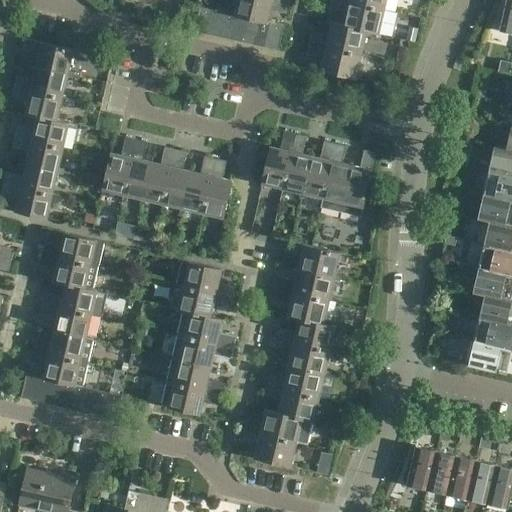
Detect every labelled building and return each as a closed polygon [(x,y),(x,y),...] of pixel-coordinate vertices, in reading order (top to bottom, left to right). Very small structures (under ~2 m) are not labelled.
[(287,13),(289,2),(279,0),(239,0),(236,12),(230,10),(229,13),(235,15),(236,15),(248,18),(259,21),(266,22),(270,8),(275,9),(275,10),(287,13)] [(380,16),(382,9),(345,0),(331,0),(329,8),(341,11),(341,10),(347,11),(344,24),(385,34),(385,31),(380,30),(383,17),(380,16)] [(345,0),(382,9),(384,1),(386,1),(386,0),(345,0)] [(511,32),(511,0),(506,0),(503,14),(500,30),(511,32)] [(207,33),(213,10),(200,7),(195,30),(207,33)] [(219,36),(224,12),(213,10),(207,33),(219,36)] [(231,39),(236,15),(235,15),(229,13),(224,12),(219,36),(231,39)] [(242,41),(248,18),(236,15),(231,39),(242,41)] [(254,44),(259,21),(248,18),(242,41),(254,44)] [(266,47),(271,23),(266,22),(259,21),(254,44),(266,47)] [(385,35),(385,34),(344,24),(332,21),(329,36),(323,35),(323,33),(312,31),(309,41),(360,53),(361,46),(363,46),(366,33),(372,35),(373,32),(385,35)] [(284,26),(271,23),(266,47),(278,50),(284,26)] [(409,26),(406,40),(414,42),(417,28),(409,26)] [(63,47),(25,38),(22,50),(34,53),(35,51),(40,53),(37,66),(74,75),(74,72),(68,71),(71,58),(69,57),(71,50),(73,51),(73,49),(67,48),(67,47),(64,46),(63,47)] [(358,61),(360,53),(309,41),(307,52),(318,55),(319,54),(324,56),(321,70),(362,80),(363,76),(357,75),(360,62),(358,61)] [(511,62),(501,60),(498,71),(509,74),(511,62)] [(73,78),(74,75),(37,66),(34,80),(28,79),(28,77),(17,75),(14,86),(60,97),(62,89),(64,89),(67,76),(73,78)] [(59,104),(60,97),(14,86),(11,96),(24,99),(24,98),(29,99),(26,114),(38,117),(74,125),(74,124),(63,121),(63,118),(58,117),(61,105),(59,104)] [(74,127),(74,125),(38,117),(35,130),(29,129),(29,127),(18,125),(15,136),(61,147),(63,139),(65,139),(68,126),(74,127)] [(511,127),(507,148),(495,145),(495,147),(511,150),(511,127)] [(283,187),(295,133),(284,131),(284,132),(282,143),(283,143),(282,149),(271,146),(261,189),(264,189),(266,183),(283,187)] [(301,198),(311,156),(301,153),(303,148),(304,148),(306,137),(307,137),(307,136),(295,133),(283,187),(301,192),(299,197),(301,198)] [(59,154),(61,147),(15,136),(12,146),(24,149),(25,148),(30,149),(27,163),(64,171),(64,169),(58,168),(61,155),(59,154)] [(124,194),(136,140),(125,137),(125,138),(122,149),(124,149),(122,155),(111,152),(102,195),(105,196),(106,190),(124,194)] [(142,204),(152,162),(142,159),(143,154),(145,154),(147,143),(148,143),(148,142),(136,140),(124,194),(141,198),(139,204),(142,204)] [(323,197),(335,143),(324,140),(324,141),(322,152),(323,152),(322,158),(311,156),(301,198),(304,199),(306,193),(323,197)] [(461,140),(456,163),(467,165),(472,142),(461,140)] [(341,212),(352,165),(341,163),(342,157),(344,157),(346,146),(347,146),(335,143),(323,197),(320,207),(341,212)] [(164,203),(176,149),(165,146),(164,147),(165,147),(162,158),(163,158),(162,164),(152,162),(142,204),(144,205),(146,199),(164,203)] [(511,150),(495,147),(490,170),(511,175),(511,150)] [(182,213),(192,171),(182,169),(183,163),(185,163),(187,153),(188,153),(188,152),(176,149),(164,203),(181,207),(179,213),(182,213)] [(366,193),(376,152),(364,149),(363,151),(364,151),(361,161),(363,162),(361,167),(352,165),(341,212),(361,216),(366,197),(367,193),(366,193)] [(203,212),(216,158),(204,155),(204,157),(205,157),(202,167),(203,168),(202,173),(192,171),(182,213),(184,214),(186,208),(203,212)] [(227,161),(216,158),(203,212),(221,216),(219,222),(223,223),(233,180),(221,178),(223,172),(224,172),(227,162),(227,161)] [(63,174),(64,171),(27,163),(24,177),(18,175),(19,174),(7,171),(4,183),(50,193),(52,186),(54,186),(57,173),(63,174)] [(511,175),(490,170),(484,193),(511,199),(511,175)] [(49,201),(50,193),(4,183),(1,193),(13,196),(14,195),(19,196),(16,211),(53,219),(54,216),(48,215),(51,201),(49,201)] [(511,199),(484,193),(479,216),(503,222),(511,223),(511,199)] [(88,213),(86,221),(94,224),(97,215),(88,213)] [(511,223),(503,222),(479,216),(479,217),(490,220),(485,243),(511,249),(511,223)] [(45,242),(42,253),(99,266),(104,241),(66,233),(62,247),(56,246),(57,245),(45,242)] [(303,255),(300,269),(341,278),(341,275),(335,274),(338,261),(336,260),(338,253),(340,254),(340,252),(331,250),(328,249),(288,240),(285,252),(297,255),(297,254),(303,255)] [(511,249),(485,243),(479,267),(511,274),(511,249)] [(0,257),(12,260),(14,249),(2,246),(2,247),(0,246),(0,257)] [(94,289),(99,266),(42,253),(40,264),(52,266),(52,265),(58,266),(54,281),(66,284),(103,292),(103,291),(94,289)] [(0,268),(9,271),(12,260),(0,257),(0,268)] [(177,284),(187,286),(233,296),(236,286),(224,283),(224,285),(218,283),(221,269),(183,260),(177,284)] [(129,266),(127,273),(138,275),(140,265),(134,263),(129,266)] [(511,274),(479,267),(474,291),(511,299),(511,274)] [(340,280),(341,278),(300,269),(296,282),(291,281),(291,280),(279,277),(277,288),(327,300),(329,291),(331,292),(334,279),(340,280)] [(102,295),(103,292),(66,284),(63,297),(57,295),(57,294),(46,292),(43,303),(89,314),(91,306),(93,306),(96,293),(102,295)] [(231,308),(233,296),(187,286),(185,294),(183,294),(180,307),(174,305),(173,308),(210,316),(213,303),(219,304),(219,305),(231,308)] [(325,307),(327,300),(277,288),(274,298),(286,301),(286,300),(292,302),(288,316),(300,319),(341,328),(342,327),(330,324),(331,321),(325,320),(327,307),(325,307)] [(511,299),(474,291),(474,292),(485,294),(480,316),(511,323),(511,299)] [(88,321),(89,314),(43,303),(41,314),(52,316),(52,315),(58,317),(55,330),(92,339),(93,336),(87,335),(90,322),(88,321)] [(222,319),(210,316),(173,308),(173,309),(183,311),(178,334),(234,347),(236,336),(224,333),(224,335),(218,333),(222,319)] [(511,323),(480,316),(475,340),(511,348),(511,323)] [(341,330),(341,328),(300,319),(297,332),(291,331),(292,329),(280,327),(277,338),(328,350),(330,341),(332,342),(335,329),(341,330)] [(139,327),(137,335),(145,337),(147,329),(139,327)] [(94,339),(92,339),(55,330),(52,344),(46,342),(47,341),(35,339),(32,350),(88,363),(94,339)] [(231,358),(234,347),(178,334),(172,358),(211,366),(214,353),(220,354),(219,355),(231,358)] [(326,357),(328,350),(277,338),(275,348),(287,351),(287,350),(293,352),(290,365),(330,375),(331,372),(325,371),(328,358),(326,357)] [(511,363),(510,363),(511,355),(511,348),(475,340),(469,364),(508,373),(508,372),(511,373),(511,363)] [(83,387),(88,363),(32,350),(30,360),(41,363),(42,362),(48,363),(44,377),(44,378),(51,380),(63,382),(74,385),(75,385),(75,384),(81,386),(83,387)] [(208,380),(211,366),(172,358),(167,381),(177,384),(223,394),(226,383),(214,380),(213,382),(208,380)] [(330,377),(330,375),(290,365),(286,379),(281,377),(281,376),(269,373),(267,384),(317,396),(319,388),(321,389),(324,376),(330,377)] [(34,400),(39,376),(27,373),(21,397),(34,400)] [(46,403),(51,380),(44,378),(44,377),(39,376),(34,400),(46,403)] [(57,406),(63,382),(51,380),(46,403),(57,406)] [(69,408),(74,385),(63,382),(57,406),(69,408)] [(86,387),(83,387),(81,386),(75,384),(75,385),(74,385),(69,408),(81,411),(86,387)] [(221,405),(223,394),(177,384),(175,391),(173,390),(170,404),(164,402),(163,406),(200,414),(203,400),(209,401),(209,402),(221,405)] [(316,404),(317,396),(267,384),(264,395),(276,398),(276,397),(282,398),(279,412),(320,421),(320,419),(314,417),(317,404),(316,404)] [(93,414),(98,390),(86,387),(81,411),(93,414)] [(104,416),(109,393),(98,390),(93,414),(104,416)] [(122,396),(109,393),(104,416),(117,419),(122,396)] [(320,422),(320,421),(279,412),(267,409),(264,423),(258,422),(258,421),(246,418),(244,429),(295,441),(296,433),(298,433),(301,421),(307,422),(308,420),(320,422)] [(431,424),(421,422),(419,432),(429,434),(431,424)] [(452,429),(442,427),(440,437),(450,439),(452,429)] [(293,448),(295,441),(244,429),(241,440),(253,442),(254,441),(259,443),(256,457),(297,467),(298,463),(291,462),(295,449),(293,448)] [(472,434),(462,432),(460,441),(470,444),(472,434)] [(492,438),(482,436),(479,446),(489,449),(492,438)] [(511,443),(511,442),(503,441),(502,441),(499,451),(510,453),(511,443)] [(427,489),(436,450),(416,445),(407,484),(427,489)] [(447,494),(456,455),(436,450),(427,489),(447,494)] [(467,498),(477,460),(456,455),(447,494),(467,498)] [(327,474),(330,460),(323,458),(319,472),(327,474)] [(488,503),(497,464),(477,460),(467,498),(488,503)] [(511,491),(511,468),(497,464),(488,503),(503,507),(508,508),(511,491)] [(55,511),(82,511),(85,504),(84,504),(82,511),(69,509),(76,477),(58,473),(57,478),(27,471),(17,511),(18,511),(20,504),(55,511)] [(8,487),(5,503),(17,506),(21,490),(8,487)] [(164,511),(168,499),(139,492),(136,506),(126,504),(125,508),(107,504),(104,511),(164,511)] [(387,500),(385,509),(394,511),(396,503),(387,500)]
